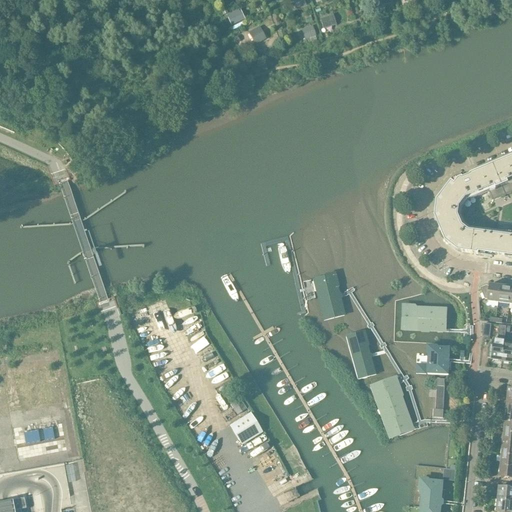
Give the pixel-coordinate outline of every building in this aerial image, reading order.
[(289,0),(293,10),(304,7),(301,0),(289,0)] [(236,12),(227,16),(231,25),(240,21),(236,12)] [(321,31),(330,28),(327,18),(318,21),(321,31)] [(303,41),(314,37),(310,28),(299,31),(303,41)] [(253,48),(263,41),(257,30),(246,36),(253,48)] [(511,157),(493,165),(505,196),(511,193),(510,191),(511,190),(511,157)] [(470,178),(463,181),(462,178),(458,180),(455,184),(451,182),(439,198),(442,201),(439,205),(438,213),(440,219),(436,220),(444,239),(448,238),(450,243),(456,248),(462,249),(462,253),(466,253),(469,231),(462,226),(458,216),(459,208),(466,199),(488,190),(492,199),(499,196),(500,198),(505,196),(493,165),(470,175),(470,176),(470,178)] [(511,226),(511,228),(502,227),(501,235),(469,231),(466,253),(479,255),(479,253),(492,255),(511,257),(511,226)] [(501,286),(490,285),(489,287),(486,286),(480,289),(485,299),(488,300),(487,302),(499,303),(501,286)] [(511,288),(501,286),(499,303),(509,304),(511,288)] [(491,325),(484,324),(483,337),(490,338),(491,325)] [(497,341),(493,340),(493,345),(489,344),(487,358),(491,359),(491,360),(502,361),(504,345),(505,339),(497,338),(497,341)] [(509,345),(505,344),(504,345),(502,361),(503,361),(504,362),(511,363),(511,345),(510,345),(509,345)] [(437,379),(435,418),(444,419),(446,379),(437,379)] [(245,410),(232,390),(224,395),(237,415),(245,410)] [(412,400),(406,401),(413,422),(419,420),(412,400)] [(241,446),(262,433),(250,414),(229,427),(241,446)] [(511,422),(505,422),(505,426),(503,426),(503,431),(504,432),(504,433),(511,433),(511,422)] [(511,433),(504,433),(504,434),(503,435),(502,440),(503,441),(503,444),(511,445),(511,433)] [(511,445),(503,444),(503,448),(501,448),(501,455),(511,456),(511,445)] [(511,456),(501,455),(500,462),(501,463),(501,466),(511,467),(511,456)] [(511,467),(501,466),(501,468),(499,468),(499,473),(500,474),(500,478),(511,479),(511,467)] [(455,481),(456,470),(444,469),(444,480),(455,481)] [(442,511),(445,482),(420,479),(419,491),(420,492),(417,511),(442,511)] [(511,488),(499,487),(497,500),(511,501),(511,488)] [(14,511),(25,509),(23,499),(0,503),(0,511),(14,511)] [(511,511),(511,501),(497,500),(496,511),(511,511)]
